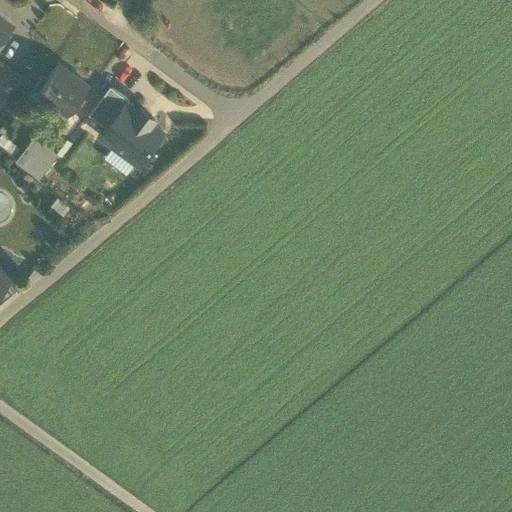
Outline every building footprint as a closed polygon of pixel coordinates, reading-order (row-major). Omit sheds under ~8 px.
[(0,37),(8,26),(0,20),(0,37)] [(88,85),(59,63),(38,91),(49,100),(68,113),(88,85)] [(16,76),(0,64),(0,93),(3,95),(16,76)] [(108,127),(125,103),(129,97),(111,84),(87,113),(108,127)] [(38,91),(33,88),(26,97),(42,109),(49,100),(38,91)] [(139,163),(163,131),(150,121),(153,117),(140,107),(137,111),(125,103),(108,127),(101,135),(139,163)] [(55,151),(33,135),(14,160),(37,176),(55,151)] [(110,172),(77,146),(54,175),(78,194),(89,179),(99,187),(110,172)] [(0,269),(0,288),(9,276),(0,269)]
